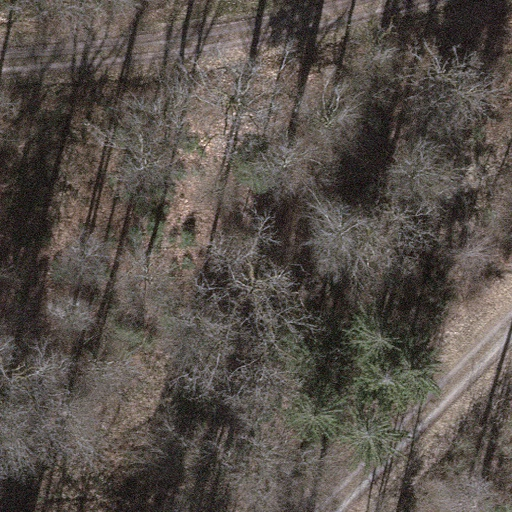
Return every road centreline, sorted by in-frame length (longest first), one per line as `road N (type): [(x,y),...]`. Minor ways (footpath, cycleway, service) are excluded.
road 1 (track): [(0,454),(343,231),(511,141)]
road 2 (track): [(370,0),(173,45),(0,61)]
road 3 (track): [(511,317),(332,511)]
